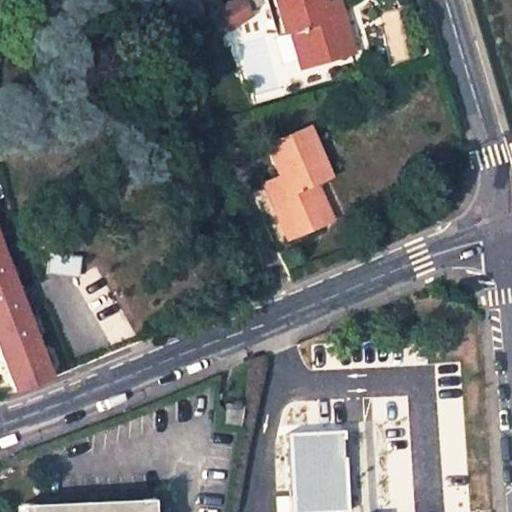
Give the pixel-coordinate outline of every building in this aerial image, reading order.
[(274,0),(284,33),(289,32),(297,59),(323,52),(326,61),(352,54),(336,0),(323,4),(322,0),(274,0)] [(299,69),(326,61),(323,52),(297,59),(299,69)] [(265,145),(279,177),(271,180),(277,196),(269,199),(286,238),(318,224),(311,207),(315,205),(309,190),(317,187),(315,182),(328,176),(307,127),(265,145)] [(263,184),(269,199),(277,196),(271,180),(263,184)] [(309,190),(315,205),(311,207),(318,224),(330,218),(317,187),(309,190)] [(49,379),(0,249),(0,356),(13,392),(49,379)] [(243,406),(226,403),(222,425),(239,428),(243,406)] [(333,511),(345,511),(341,431),(286,434),(291,511),(333,511)] [(149,511),(149,502),(21,507),(20,511),(149,511)]
